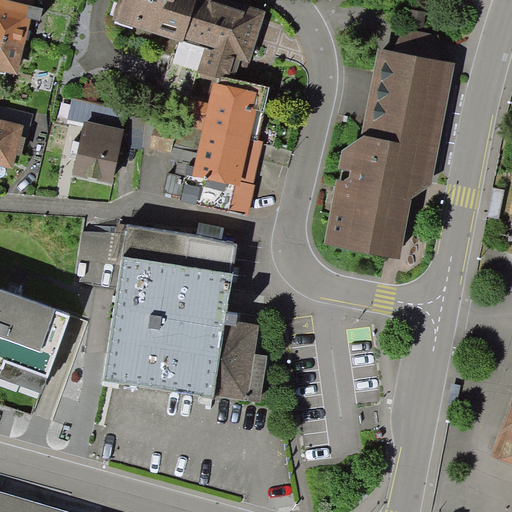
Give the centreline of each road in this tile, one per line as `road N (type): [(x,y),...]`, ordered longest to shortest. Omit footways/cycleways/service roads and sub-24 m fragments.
road 1 (residential): [(442,305),(491,60),(511,0)]
road 2 (residential): [(0,202),(295,233)]
road 3 (residential): [(295,233),(318,76),(307,23),(285,0)]
road 4 (residential): [(398,511),(442,305)]
road 5 (residential): [(201,511),(0,457)]
road 6 (residential): [(442,305),(326,284),(302,264),(295,233)]
